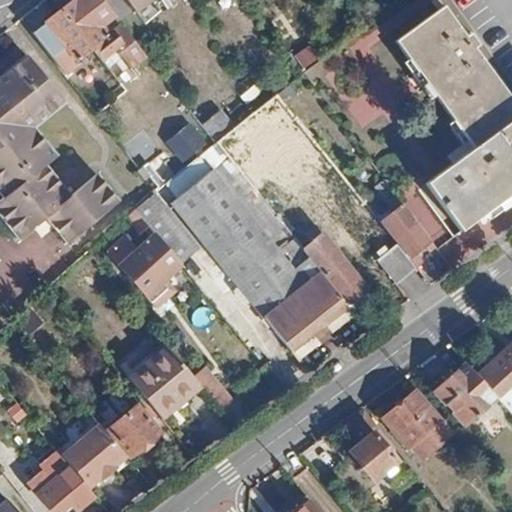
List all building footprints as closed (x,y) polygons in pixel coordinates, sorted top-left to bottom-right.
[(64,8),(61,11),(92,50),(112,77),(143,53),(122,26),(108,37),(100,28),(115,16),(101,0),(74,0),(73,1),(72,0),(61,0),(60,2),(64,8)] [(147,0),(119,0),(134,18),(147,8),(144,3),(147,0)] [(511,100),(445,8),(397,43),(475,150),(427,185),(462,233),(511,197),(511,100)] [(92,50),(61,11),(45,23),(32,35),(66,76),(79,66),(76,62),(92,50)] [(0,194),(3,198),(0,200),(0,216),(18,239),(38,223),(30,212),(37,206),(66,243),(116,203),(94,175),(68,197),(44,167),(53,159),(29,129),(61,104),(24,58),(0,77),(0,95),(4,101),(0,103),(0,194)] [(231,163),(256,195),(319,146),(277,94),(268,100),(254,111),(272,135),(257,148),(237,123),(215,142),(231,163)] [(162,141),(179,163),(203,145),(186,122),(162,141)] [(231,163),(172,207),(264,324),(323,279),(302,252),(256,195),(231,163)] [(432,245),(384,179),(373,187),(394,214),(380,225),(409,262),(432,245)] [(380,225),(344,180),(320,199),(339,222),(343,219),(395,285),(415,269),(409,262),(380,225)] [(133,213),(124,222),(140,239),(149,230),(133,213)] [(369,295),(322,236),(302,252),(323,279),(345,307),(348,311),(369,295)] [(157,239),(138,255),(128,242),(108,258),(157,316),(176,300),(164,286),(183,270),(157,239)] [(496,398),(511,416),(511,391),(509,388),(511,385),(511,342),(475,374),(496,398)] [(169,353),(132,383),(164,422),(202,392),(192,380),(169,353)] [(467,364),(435,391),(464,425),(496,398),(475,374),(467,364)] [(207,368),(192,380),(202,392),(221,414),(235,403),(207,368)] [(414,393),(382,420),(407,450),(410,449),(422,461),(454,436),(443,421),(440,422),(414,393)] [(140,409),(112,432),(134,460),(163,437),(140,409)] [(388,468),(365,441),(371,436),(355,416),(334,432),(350,452),(343,458),(366,486),(388,468)] [(115,470),(114,469),(127,458),(99,425),(61,457),(72,470),(89,490),(99,481),(101,483),(115,470)] [(72,470),(41,496),(53,511),(61,511),(71,504),(78,511),(96,498),(89,490),(72,470)] [(16,511),(7,500),(0,506),(0,511),(16,511)] [(318,511),(311,503),(300,511),(318,511)]
